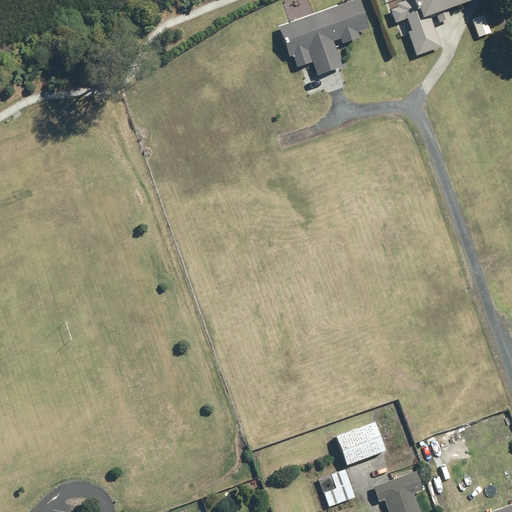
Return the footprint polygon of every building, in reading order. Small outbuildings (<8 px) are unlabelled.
[(356,0),(276,29),(281,44),(286,58),(291,57),(295,69),(311,63),(316,78),(341,69),(331,43),(339,40),(340,45),(348,42),(358,39),(356,34),(367,30),(361,15),(356,0)] [(407,0),(408,1),(395,5),(396,9),(389,12),(393,24),(405,20),(409,33),(406,34),(414,57),(439,49),(428,18),(434,16),(437,25),(449,20),(446,11),(467,3),(466,0),(407,0)] [(483,16),(471,21),(477,38),(489,34),(483,16)] [(333,439),(343,467),(383,452),(372,424),(333,439)] [(353,499),(343,472),(317,481),(327,509),(353,499)] [(417,482),(414,473),(370,488),(376,504),(382,501),(386,511),(417,511),(412,495),(420,492),(417,482)] [(511,511),(511,502),(482,511),(511,511)]
